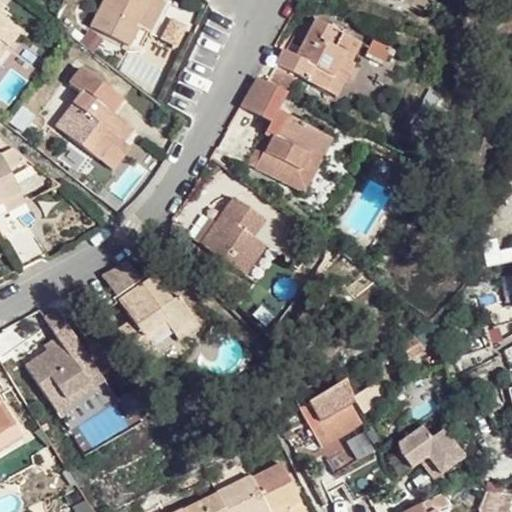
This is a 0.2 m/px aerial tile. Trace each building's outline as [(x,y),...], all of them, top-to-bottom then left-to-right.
[(0,0),(0,46),(5,40),(15,48),(27,33),(4,14),(9,7),(0,0)] [(110,0),(96,29),(134,49),(144,31),(160,0),(110,0)] [(168,0),(160,0),(144,31),(155,37),(173,2),(168,0)] [(363,0),(411,15),(415,0),(363,0)] [(429,0),(415,0),(411,15),(423,19),(429,0)] [(94,48),(102,34),(88,26),(80,41),(94,48)] [(283,61),(276,75),(289,81),(319,97),(335,66),(342,69),(353,48),(313,29),(295,67),(289,64),(283,61)] [(5,40),(0,46),(0,67),(15,48),(5,40)] [(146,40),(138,55),(166,70),(168,71),(175,55),(146,40)] [(383,54),(365,45),(357,62),(375,71),(383,54)] [(342,69),(335,66),(319,97),(330,103),(346,71),(342,69)] [(88,72),(75,87),(87,97),(61,129),(103,164),(120,143),(126,148),(132,141),(138,135),(111,111),(121,99),(88,72)] [(276,75),(267,92),(280,99),(289,81),(276,75)] [(56,123),(73,88),(60,82),(43,117),(56,123)] [(257,88),(249,100),(261,107),(268,94),(257,88)] [(270,132),(264,144),(272,148),(265,162),(262,161),(254,177),(280,191),(289,176),(299,183),(308,168),(319,174),(331,151),(279,122),(289,104),(268,94),(261,107),(257,115),(253,124),(270,132)] [(272,148),(264,144),(249,173),(254,177),(262,161),(265,162),(272,148)] [(0,205),(20,197),(9,170),(28,162),(14,150),(0,156),(0,205)] [(289,176),(280,191),(302,204),(319,174),(308,168),(299,183),(289,176)] [(20,197),(0,205),(0,216),(24,206),(20,197)] [(217,227),(201,249),(232,272),(254,243),(242,234),(255,217),(236,203),(229,211),(223,220),(217,227)] [(211,222),(194,244),(201,249),(217,227),(211,222)] [(35,230),(9,244),(24,273),(50,260),(42,245),(35,230)] [(254,243),(232,272),(242,280),(264,251),(254,243)] [(138,286),(124,264),(113,270),(102,276),(116,299),(138,286)] [(157,279),(118,303),(131,324),(117,332),(139,365),(155,356),(144,340),(165,325),(174,337),(196,323),(180,300),(172,304),(157,279)] [(55,339),(58,343),(46,351),(23,366),(54,414),(67,406),(64,401),(84,387),(88,393),(102,384),(56,311),(50,315),(43,319),(55,339)] [(200,329),(196,323),(174,337),(179,343),(200,329)] [(485,346),(484,343),(482,337),(451,347),(455,358),(456,364),(487,353),(485,346)] [(55,339),(43,347),(46,351),(58,343),(55,339)] [(414,351),(401,360),(409,374),(423,365),(414,351)] [(84,387),(64,401),(67,406),(88,393),(84,387)] [(336,399),(310,415),(326,444),(353,428),(336,399)] [(0,432),(13,424),(0,405),(0,432)] [(13,424),(0,432),(0,451),(21,438),(13,424)] [(403,469),(399,473),(406,487),(427,475),(437,490),(463,477),(462,475),(444,445),(427,453),(420,442),(418,443),(415,451),(403,469)] [(392,459),(399,473),(403,469),(415,451),(418,443),(392,459)] [(301,511),(281,466),(252,481),(267,511),(301,511)] [(213,495),(214,498),(220,511),(267,511),(252,481),(250,477),(213,495)] [(220,511),(214,498),(185,511),(220,511)]
